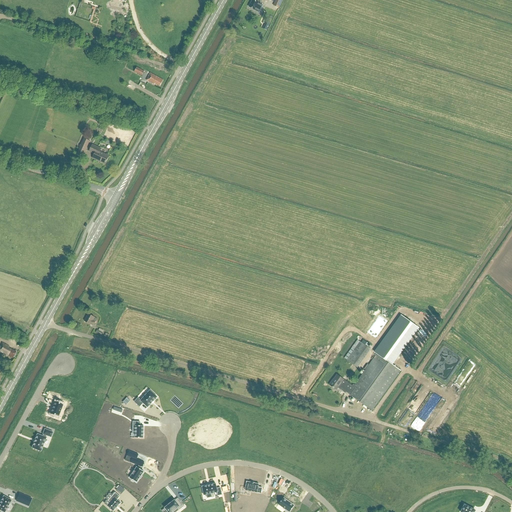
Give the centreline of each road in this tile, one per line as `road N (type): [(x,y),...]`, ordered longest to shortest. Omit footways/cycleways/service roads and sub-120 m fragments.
road 1 (unclassified): [(511,465),(45,322)]
road 2 (primary): [(117,195),(223,0)]
road 3 (unclassified): [(158,486),(210,464),(253,464),(294,479),(333,511)]
road 4 (track): [(151,130),(0,79)]
road 5 (primary): [(45,322),(114,200)]
road 6 (unknown): [(365,418),(406,365),(382,344),(363,365)]
